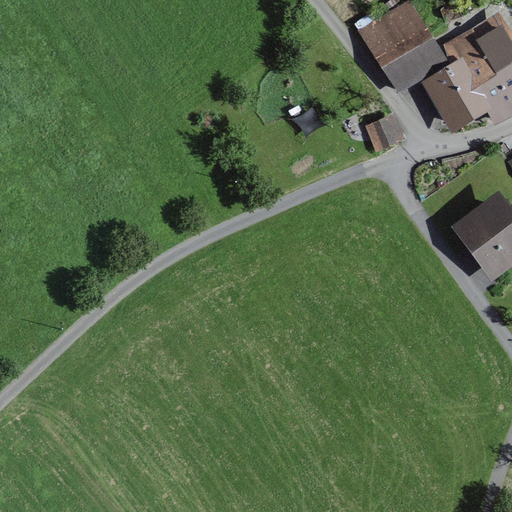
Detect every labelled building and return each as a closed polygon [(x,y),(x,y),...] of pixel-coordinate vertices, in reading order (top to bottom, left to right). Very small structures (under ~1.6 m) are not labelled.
[(434,34),(412,0),(402,0),(359,27),(383,66),(434,34)] [(511,63),(511,28),(500,8),(444,41),(451,62),(463,55),(477,83),(511,63)] [(451,61),(434,34),(383,66),(400,92),(423,78),(451,61)] [(423,78),(453,130),(491,109),(477,83),(463,55),(451,62),(423,78)] [(511,63),(477,83),(491,109),(498,122),(511,113),(511,63)] [(406,138),(393,111),(366,124),(379,150),(406,138)] [(511,266),(511,212),(497,192),(451,226),(492,281),(511,266)]
